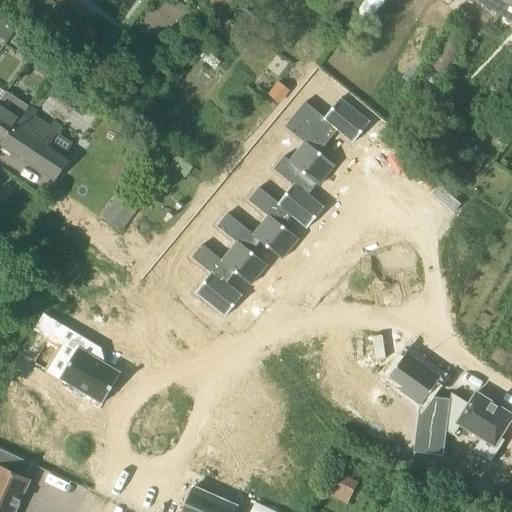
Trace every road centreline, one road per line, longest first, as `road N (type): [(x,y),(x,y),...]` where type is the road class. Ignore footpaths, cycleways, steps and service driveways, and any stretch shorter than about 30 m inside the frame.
road 1 (residential): [(436,335),(431,258),(413,231),(369,209),(350,210),(287,297),(286,326)]
road 2 (residential): [(213,360),(130,403),(113,429),(111,453),(121,468),(153,476),(169,463)]
road 3 (residential): [(436,335),(389,317),(286,326)]
